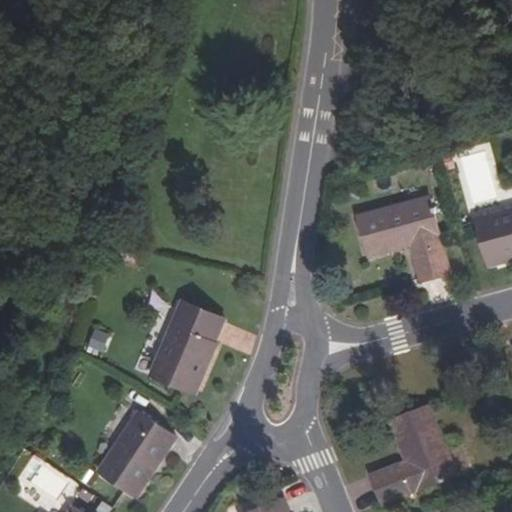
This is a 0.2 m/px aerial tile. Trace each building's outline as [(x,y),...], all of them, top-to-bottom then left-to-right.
[(451,271),(430,195),(357,215),(368,253),(411,242),(421,280),(451,271)] [(511,255),(511,207),(475,218),(488,262),(511,255)] [(223,316),(181,297),(150,373),(191,390),(223,316)] [(95,329),(89,350),(105,354),(111,334),(95,329)] [(391,420),(408,462),(371,476),(383,504),(457,475),(429,405),(391,420)] [(175,435),(139,410),(97,471),(134,495),(175,435)] [(287,511),(282,498),(248,511),(287,511)] [(62,511),(61,511),(48,502),(41,511),(62,511)]
